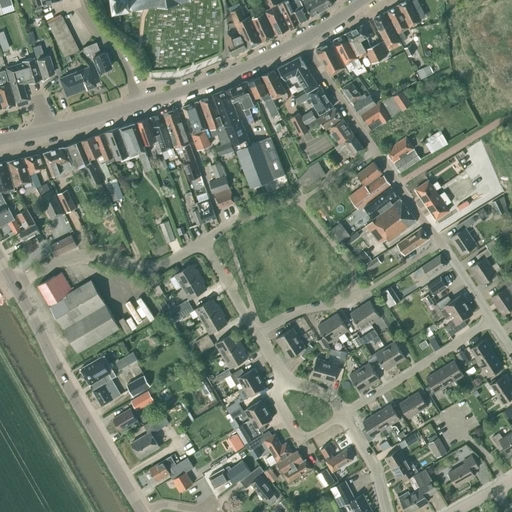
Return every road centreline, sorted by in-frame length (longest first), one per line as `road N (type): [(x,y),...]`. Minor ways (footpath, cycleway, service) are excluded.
road 1 (residential): [(490,320),(300,38)]
road 2 (primary): [(139,508),(14,284)]
road 3 (residential): [(14,284),(82,254),(156,267),(202,243)]
road 4 (residential): [(343,416),(490,320)]
road 5 (primary): [(139,104),(300,38)]
road 6 (primary): [(0,140),(139,104)]
road 7 (unknown): [(209,508),(173,442),(120,474)]
road 8 (residential): [(139,104),(81,0)]
